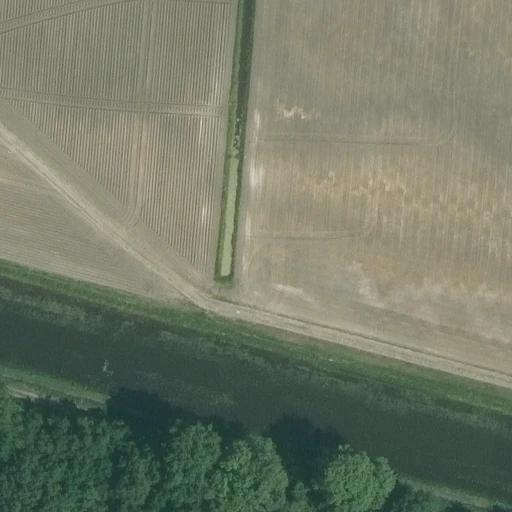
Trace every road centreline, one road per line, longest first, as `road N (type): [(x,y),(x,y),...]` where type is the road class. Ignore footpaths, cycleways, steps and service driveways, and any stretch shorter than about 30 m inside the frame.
road 1 (track): [(0,132),(192,292),(226,308),(511,382)]
road 2 (track): [(486,511),(0,374)]
